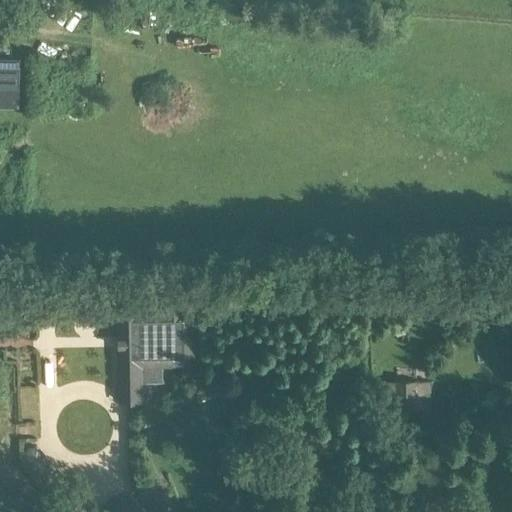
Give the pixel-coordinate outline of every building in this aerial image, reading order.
[(0,107),(18,108),(20,58),(0,57),(0,107)] [(192,308),(117,310),(120,400),(146,399),(146,382),(163,381),(162,365),(193,364),(192,308)] [(393,380),(393,409),(419,408),(419,380),(393,380)] [(22,460),(32,472),(47,460),(36,448),(22,460)] [(144,511),(132,497),(114,511),(144,511)]
